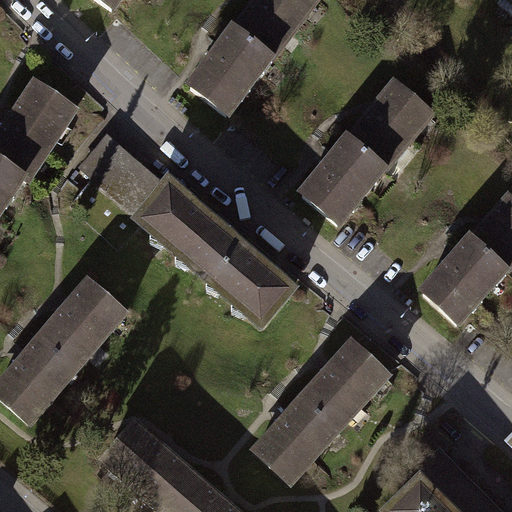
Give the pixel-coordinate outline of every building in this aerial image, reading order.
[(93,0),(111,12),(119,0),(93,0)] [(233,33),(269,60),(314,1),(312,0),(254,0),(252,3),(254,5),(233,33)] [(269,60),(233,33),(222,48),(220,45),(210,58),(213,60),(190,91),(226,118),(269,60)] [(8,130),(0,141),(0,165),(21,180),(25,182),(73,111),(37,87),(17,116),(14,114),(4,128),(8,130)] [(369,117),(348,142),(383,171),(430,115),(396,87),(380,105),(377,102),(367,115),(369,117)] [(167,193),(107,142),(83,169),(143,220),(167,193)] [(337,226),(383,171),(348,142),(336,156),(334,154),(324,166),(326,168),(301,197),(337,226)] [(0,210),(21,180),(0,165),(0,210)] [(139,224),(204,280),(219,263),(215,259),(229,243),(205,222),(208,218),(198,209),(194,214),(168,191),(167,193),(143,220),(139,224)] [(470,243),(503,274),(511,264),(511,202),(509,200),(495,216),(493,214),(482,226),(484,228),(470,243)] [(250,260),(229,243),(215,259),(219,263),(204,280),(261,328),(289,295),(263,273),(267,269),(253,257),(250,260)] [(503,274),(470,243),(458,256),(455,253),(445,264),(448,268),(422,296),(455,326),(503,274)] [(63,316),(41,341),(74,370),(124,313),(89,283),(73,302),(70,300),(59,313),(63,316)] [(0,401),(27,424),(74,370),(41,341),(28,356),(24,353),(14,364),(18,367),(0,388),(0,401)] [(326,375),(302,401),(336,432),(386,377),(352,347),(337,364),(335,361),(324,373),(326,375)] [(286,485),(336,432),(302,401),(290,415),(287,413),(278,423),(280,425),(253,455),(286,485)] [(102,460),(161,511),(172,511),(183,500),(177,496),(192,480),(170,461),(173,458),(161,447),(158,450),(131,427),(102,460)] [(491,511),(437,458),(415,480),(419,484),(445,510),(448,507),(453,511),(491,511)] [(172,511),(229,511),(227,509),(229,507),(218,497),(215,500),(192,480),(177,496),(183,500),(172,511)] [(391,511),(453,511),(448,507),(445,510),(419,484),(391,511)]
